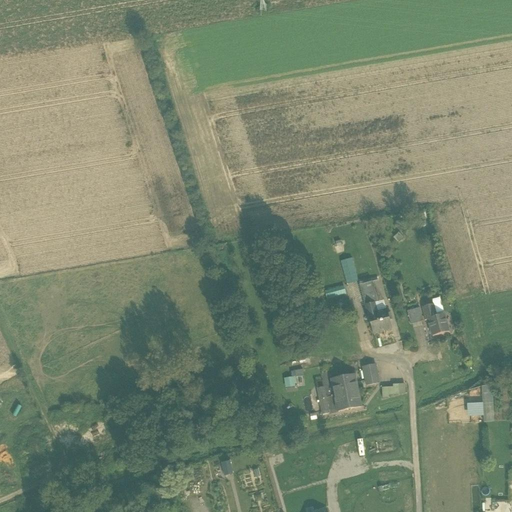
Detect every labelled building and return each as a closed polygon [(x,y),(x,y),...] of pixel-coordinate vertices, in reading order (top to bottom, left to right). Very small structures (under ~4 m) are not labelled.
[(340,261),(345,283),(357,281),(353,258),(340,261)] [(383,301),(378,281),(372,282),(377,303),(383,301)] [(372,282),(359,286),(365,306),(374,303),(374,304),(377,303),(372,282)] [(344,287),(326,291),(327,297),(345,293),(344,287)] [(377,303),(374,304),(376,314),(385,311),(383,301),(377,303)] [(385,311),(376,314),(374,304),(374,303),(365,306),(368,316),(367,316),(372,333),(391,328),(387,311),(385,311)] [(433,305),(422,307),(426,321),(428,320),(427,319),(436,317),(433,305)] [(419,308),(407,311),(410,325),(423,321),(419,308)] [(436,317),(427,319),(428,320),(432,337),(448,332),(444,315),(436,317)] [(375,365),(363,367),(366,386),(379,384),(375,365)] [(354,375),(332,380),(338,411),(360,407),(354,375)] [(296,387),(297,377),(284,377),(284,386),(296,387)] [(328,413),(322,382),(316,383),(323,414),(328,413)] [(393,388),(382,388),(382,398),(388,398),(388,395),(399,395),(399,385),(393,385),(393,388)] [(494,385),(482,386),(484,422),(495,422),(494,385)] [(224,475),(233,474),(230,461),(221,462),(224,475)]
